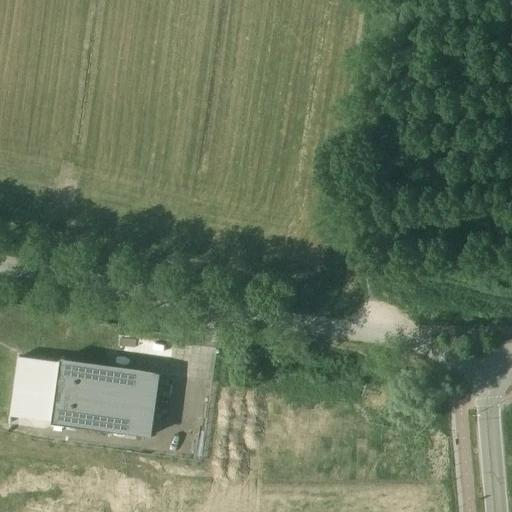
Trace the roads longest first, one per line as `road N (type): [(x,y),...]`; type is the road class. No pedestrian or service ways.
road 1 (unclassified): [(494,376),(400,341),(0,266)]
road 2 (tertiary): [(495,511),(487,413),(494,376)]
